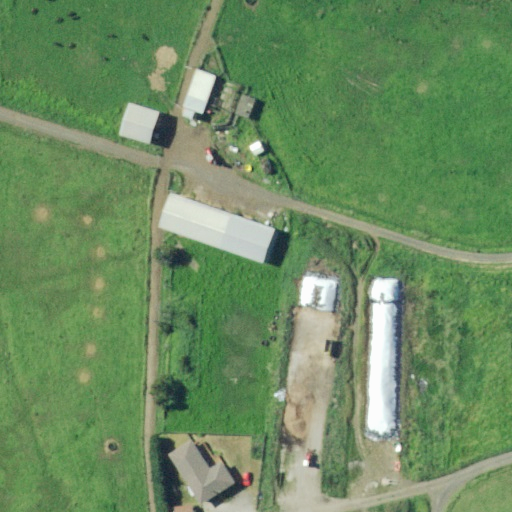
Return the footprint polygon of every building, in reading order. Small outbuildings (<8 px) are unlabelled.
[(220,77),(202,71),(186,115),(199,120),(202,112),(207,114),(220,77)] [(259,100),(247,96),(241,115),(252,119),(259,100)] [(167,113),(137,104),(128,136),(157,145),(167,113)] [(281,230),(178,194),(166,228),(270,264),(281,230)] [(216,471),(197,442),(175,456),(207,506),(240,484),(227,464),(216,471)]
